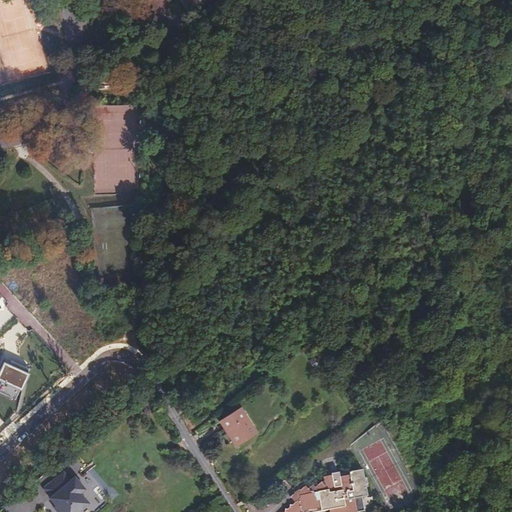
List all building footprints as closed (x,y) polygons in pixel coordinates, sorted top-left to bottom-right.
[(182,0),(188,8),(200,0),(182,0)] [(75,242),(79,244),(82,239),(81,235),(76,234),(73,238),(70,239),(71,243),(75,242)] [(10,376),(20,367),(4,349),(0,352),(0,391),(1,393),(14,381),(10,376)] [(232,443),(251,428),(240,409),(219,422),(232,443)] [(255,434),(251,428),(232,443),(234,447),(255,434)] [(355,511),(363,511),(364,510),(362,496),(366,495),(361,469),(322,476),(324,489),(298,496),(299,500),(284,511),(311,511),(328,509),(328,511),(355,511)] [(52,504),(58,511),(69,511),(80,503),(69,489),(67,491),(54,475),(41,486),(46,491),(56,500),(52,504)]
